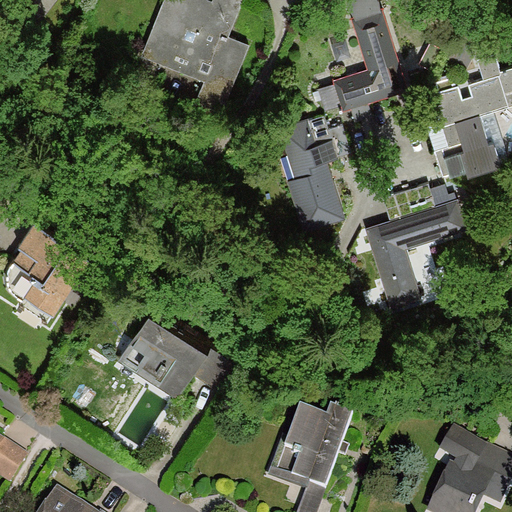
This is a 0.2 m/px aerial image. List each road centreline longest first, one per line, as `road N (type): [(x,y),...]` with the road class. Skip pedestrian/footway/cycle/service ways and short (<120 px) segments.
road 1 (track): [(0,65),(178,196)]
road 2 (residential): [(0,393),(180,511)]
road 3 (residential): [(511,429),(342,309)]
